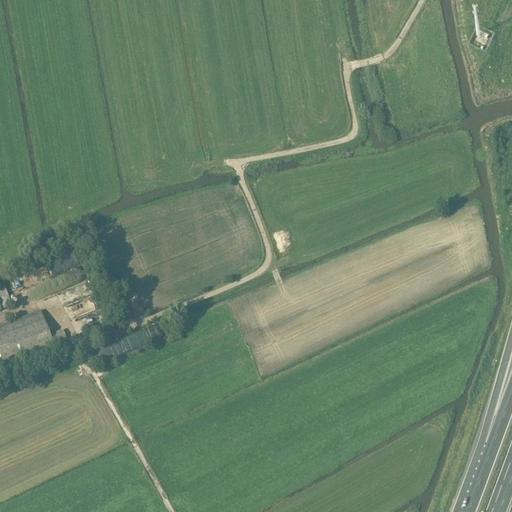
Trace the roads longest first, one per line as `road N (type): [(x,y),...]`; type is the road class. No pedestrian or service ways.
road 1 (track): [(77,346),(138,324),(93,196),(104,73),(122,0)]
road 2 (motorway): [(511,246),(439,511)]
road 3 (track): [(172,511),(77,346)]
road 4 (tertiary): [(354,151),(447,157),(511,176)]
road 5 (motorway): [(227,144),(235,57),(252,0)]
road 6 (motorway): [(210,0),(201,145)]
road 7 (tertiary): [(201,145),(180,179),(195,206),(226,211),(251,180)]
road 8 (motorway): [(511,393),(468,511)]
